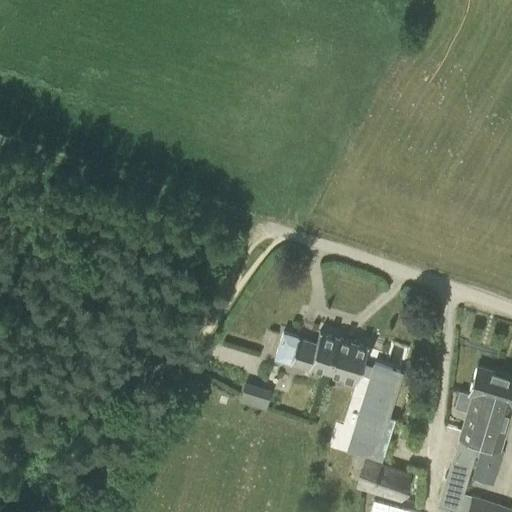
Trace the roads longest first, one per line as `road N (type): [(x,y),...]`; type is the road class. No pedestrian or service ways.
road 1 (track): [(188,356),(273,228),(0,142)]
road 2 (unclassified): [(273,228),(511,307)]
